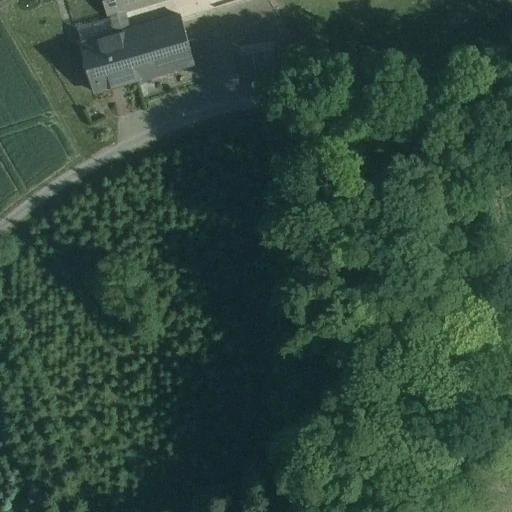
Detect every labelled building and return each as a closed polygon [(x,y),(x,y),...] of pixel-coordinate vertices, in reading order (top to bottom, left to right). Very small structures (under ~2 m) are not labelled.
[(104,0),(109,16),(125,11),(163,0),(104,0)] [(110,20),(115,35),(122,33),(131,30),(125,11),(109,16),(110,20)] [(131,30),(122,33),(136,81),(195,64),(181,16),(131,30)] [(82,44),(115,35),(110,20),(78,30),(82,44)] [(115,35),(82,44),(96,92),(136,81),(122,33),(115,35)] [(292,48),(278,50),(283,82),(297,80),(295,70),(293,58),(292,48)] [(276,50),(241,56),(244,79),(280,73),(276,50)] [(305,57),(293,58),(295,70),(307,68),(305,57)]
